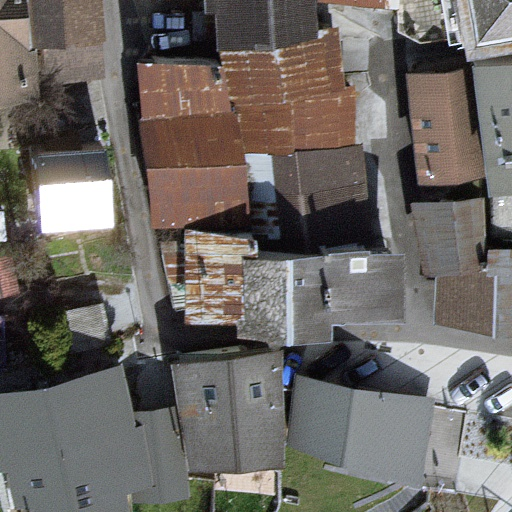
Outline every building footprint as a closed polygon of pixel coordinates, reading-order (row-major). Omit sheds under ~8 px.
[(0,0),(0,77),(24,76),(21,0),(0,0)] [(87,0),(28,0),(30,36),(91,31),(87,0)] [(217,0),(220,36),(309,23),(310,4),(309,0),(217,0)] [(511,0),(393,0),(393,20),(424,19),(425,36),(511,23),(511,0)] [(220,36),(228,92),(332,76),(328,22),(309,23),(220,36)] [(511,47),(470,53),(473,77),(482,169),(511,164),(511,47)] [(161,153),(232,151),(231,137),(225,93),(222,93),(216,57),(151,55),(161,153)] [(332,76),(228,92),(225,93),(231,137),(335,140),(338,116),(342,75),(332,76)] [(473,77),(409,84),(417,167),(478,161),(479,168),(482,169),(473,77)] [(231,137),(232,151),(237,187),(351,174),(348,140),(335,140),(231,137)] [(105,210),(105,207),(99,140),(29,144),(34,214),(105,210)] [(166,211),(240,211),(239,206),(237,187),(232,151),(161,153),(162,162),(166,211)] [(239,206),(351,207),(351,174),(237,187),(239,206)] [(491,233),(511,230),(511,185),(490,189),(491,233)] [(428,261),(445,260),(481,259),(475,203),(422,209),(428,261)] [(244,239),(359,237),(357,207),(351,207),(239,206),(240,211),(240,217),(244,217),(244,223),(244,239)] [(241,303),(242,312),(311,314),(311,294),(386,295),(386,241),(359,242),(359,237),(244,239),(244,223),(176,219),(175,240),(159,240),(171,301),(228,291),(229,302),(241,303)] [(511,245),(484,248),(483,259),(481,259),(445,260),(442,314),(511,324),(511,245)] [(0,275),(11,273),(7,253),(0,254),(0,275)] [(181,364),(189,415),(194,451),(206,450),(261,446),(258,397),(272,396),(271,386),(270,352),(221,359),(181,364)] [(0,431),(0,453),(10,453),(19,492),(23,511),(116,511),(97,425),(91,426),(89,410),(118,403),(116,370),(83,385),(81,382),(0,394),(0,413),(5,431),(0,431)] [(287,429),(407,468),(410,469),(422,402),(379,394),(380,391),(357,386),(357,389),(295,378),(294,389),(287,429)] [(125,425),(130,479),(179,472),(173,417),(125,425)]
